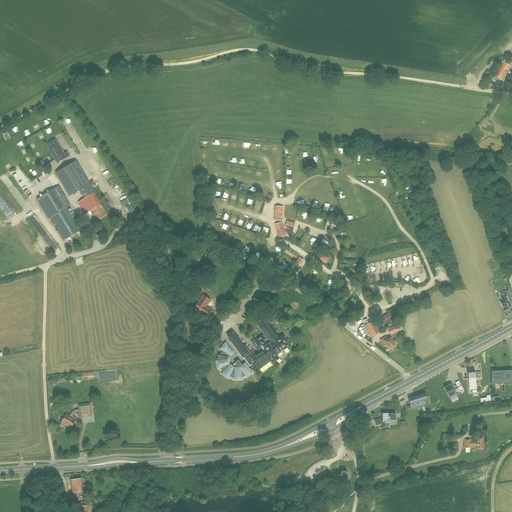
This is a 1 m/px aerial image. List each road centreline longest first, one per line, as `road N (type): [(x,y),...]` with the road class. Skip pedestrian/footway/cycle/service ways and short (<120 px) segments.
road 1 (unclassified): [(411,379),(279,280),(155,225),(127,224),(101,247),(0,277)]
road 2 (track): [(484,91),(328,74),(265,53)]
road 3 (unclassified): [(228,52),(114,67),(31,110)]
road 4 (track): [(46,264),(43,377),(53,461)]
road 5 (track): [(358,479),(455,456),(471,421),(511,410)]
